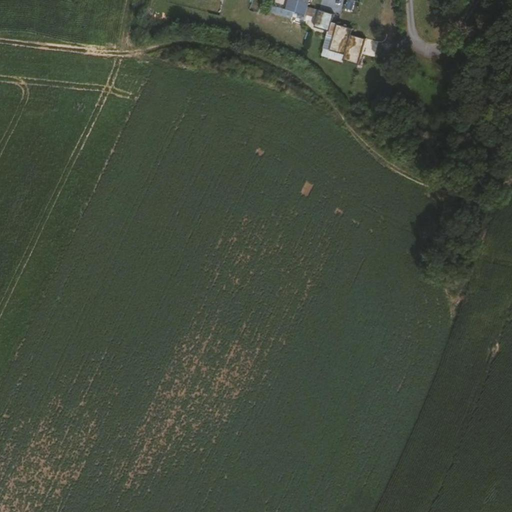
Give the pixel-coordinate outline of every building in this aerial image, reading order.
[(286,0),(284,9),(304,15),(306,8),(308,0),(286,0)] [(347,0),(346,9),(352,10),(354,0),(347,0)] [(316,18),(318,11),(306,8),(304,15),(316,18)] [(332,15),(318,11),(313,27),(328,31),(330,23),(332,15)] [(329,49),(336,25),(330,23),(328,31),(323,48),(329,49)] [(352,29),(336,25),(329,49),(344,54),(350,35),(352,29)] [(365,40),(350,35),(344,54),(342,61),(358,65),(361,54),(365,40)] [(365,40),(361,54),(374,58),(379,42),(366,38),(365,40)] [(329,49),(323,48),(320,56),(342,62),(342,61),(344,54),(329,49)]
